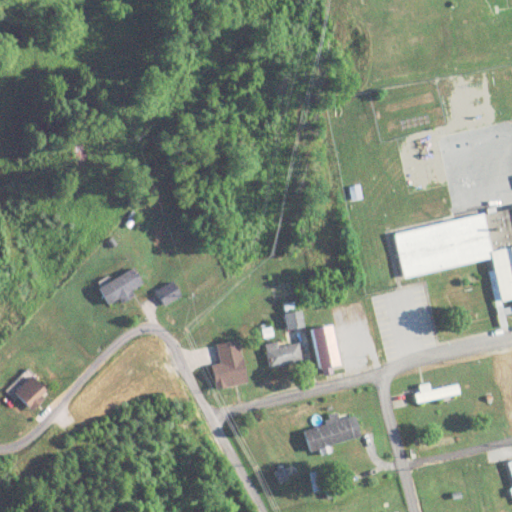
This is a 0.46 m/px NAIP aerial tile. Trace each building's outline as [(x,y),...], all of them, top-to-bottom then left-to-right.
[(70,146),(73,163),(90,160),(87,143),(70,146)] [(511,207),(388,231),(397,277),(484,261),(496,328),(504,326),(500,302),(508,301),(510,314),(511,313),(511,207)] [(100,288),(110,308),(135,295),(133,292),(145,285),(137,268),(100,288)] [(182,297),(175,282),(157,290),(164,305),(182,297)] [(315,370),(339,367),(334,327),(310,330),(315,370)] [(308,362),(303,338),(265,345),(269,369),(308,362)] [(218,391),(249,383),(239,340),(217,345),(221,364),(211,367),(218,391)] [(459,386),(431,390),(431,387),(413,390),(415,404),(460,397),(459,386)] [(362,438),(356,415),(340,420),(338,413),(325,417),(327,426),(304,432),(309,452),(321,449),(323,456),(333,453),(331,447),(362,438)]
